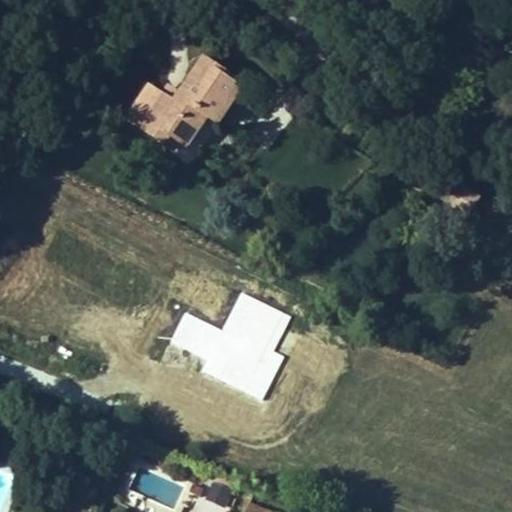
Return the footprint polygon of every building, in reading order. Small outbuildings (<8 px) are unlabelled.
[(156,107),(150,116),(169,129),(176,119),(187,127),(193,132),(214,101),(223,109),(250,72),(210,43),(186,81),(179,92),(165,82),(152,74),(138,94),(156,107)] [(171,71),(165,82),(179,92),(186,81),(171,71)] [(138,94),(132,103),(150,116),(156,107),(138,94)] [(176,119),(169,129),(181,137),(187,127),(176,119)] [(455,203),(463,190),(433,170),(425,183),(455,203)] [(106,432),(112,424),(103,417),(97,426),(106,432)] [(225,483),(232,467),(216,460),(209,476),(225,483)] [(261,511),(293,511),(298,501),(251,481),(241,503),(261,511)] [(191,511),(195,503),(182,497),(175,511),(162,511),(122,493),(113,511),(191,511)]
